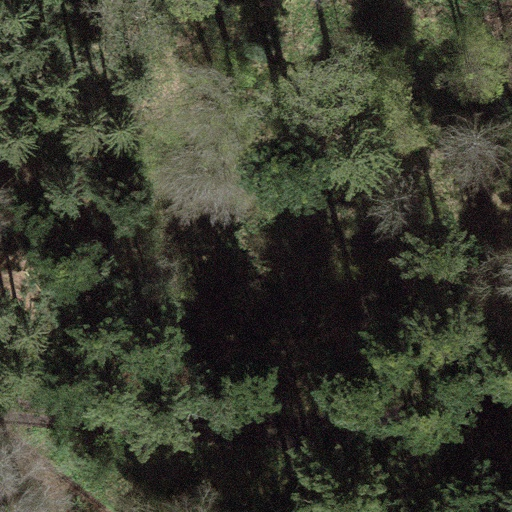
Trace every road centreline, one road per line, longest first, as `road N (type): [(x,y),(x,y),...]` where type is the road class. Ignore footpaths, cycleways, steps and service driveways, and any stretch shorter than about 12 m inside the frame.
road 1 (track): [(511,368),(476,393),(403,421),(327,433),(209,430),(0,406)]
road 2 (track): [(0,136),(511,163)]
